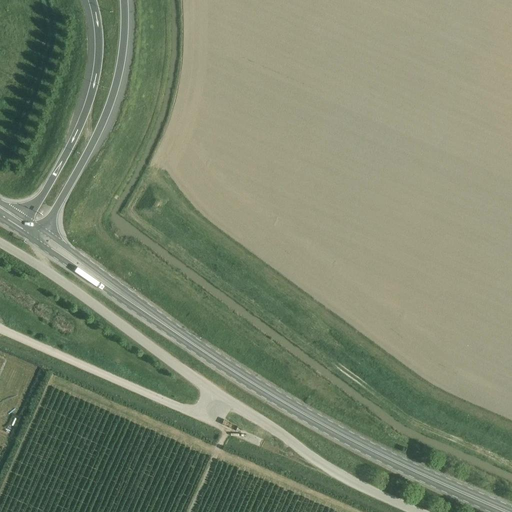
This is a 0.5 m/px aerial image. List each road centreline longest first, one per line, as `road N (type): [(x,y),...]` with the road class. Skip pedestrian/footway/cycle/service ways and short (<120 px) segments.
road 1 (primary): [(166,324),(314,422),(505,511)]
road 2 (unclassified): [(213,384),(0,243)]
road 3 (motorway): [(41,236),(111,100),(123,0)]
road 4 (unclassified): [(422,511),(347,478),(213,384)]
road 5 (motorway): [(91,0),(99,51),(87,104),(22,223)]
road 6 (unclassified): [(0,330),(194,417)]
road 7 (primary): [(41,236),(50,252),(166,324)]
road 8 (primary): [(166,324),(41,236)]
